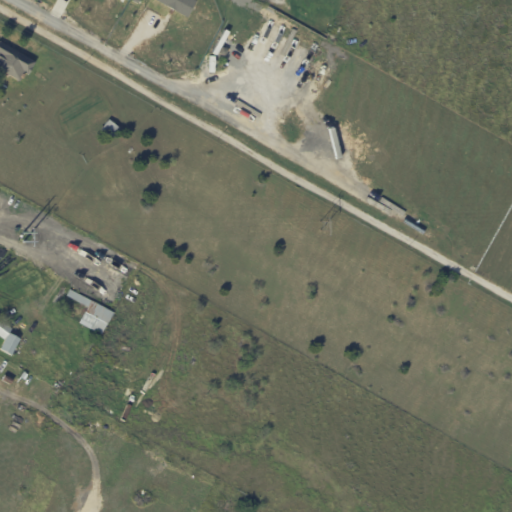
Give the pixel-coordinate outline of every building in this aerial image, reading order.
[(184,18),(193,0),(152,0),(152,1),(184,18)] [(23,76),(24,77),(22,80),(21,79),(20,82),(0,71),(0,41),(35,63),(28,76),(24,74),(23,76)] [(109,120),(120,129),(112,139),(101,131),(109,120)] [(70,290),(114,314),(108,325),(85,313),(88,308),(66,296),(70,290)] [(0,333),(6,326),(11,330),(3,340),(0,337),(0,333)] [(0,351),(8,334),(20,340),(11,357),(0,351)] [(2,381),(5,376),(14,381),(11,386),(2,381)]
